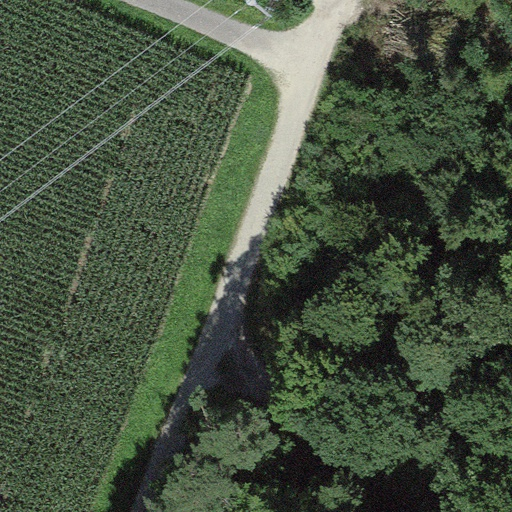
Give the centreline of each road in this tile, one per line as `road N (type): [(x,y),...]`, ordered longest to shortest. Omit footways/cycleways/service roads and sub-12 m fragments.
road 1 (track): [(317,67),(151,511)]
road 2 (track): [(213,341),(326,435),(443,511)]
road 3 (track): [(143,0),(317,67)]
